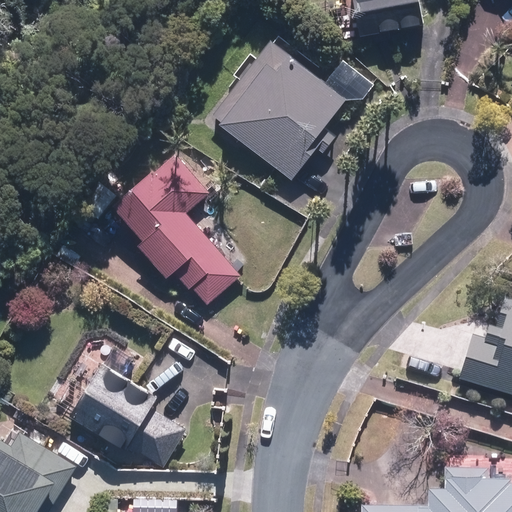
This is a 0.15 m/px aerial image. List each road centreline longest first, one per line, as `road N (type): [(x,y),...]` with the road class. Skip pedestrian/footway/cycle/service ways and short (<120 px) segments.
road 1 (residential): [(322,343),(351,239),(403,147),(448,138),(471,151),(484,174)]
road 2 (residential): [(484,174),(482,204),(464,232),(322,343)]
road 3 (residential): [(277,511),(292,409),(322,343)]
